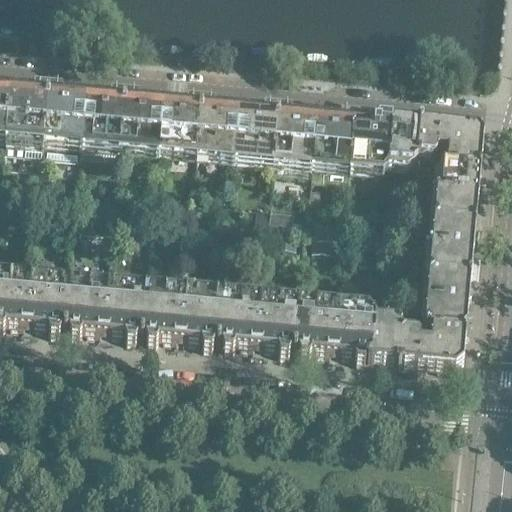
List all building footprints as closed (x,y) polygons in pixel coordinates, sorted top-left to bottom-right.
[(0,145),(5,146),(9,99),(0,97),(0,145)] [(43,150),(47,102),(44,102),(43,99),(36,99),(34,101),(9,99),(5,146),(43,150)] [(120,156),(124,109),(121,109),(119,106),(112,106),(110,108),(62,103),(60,101),(53,100),(51,102),(47,102),(43,150),(120,156)] [(196,163),(200,116),(198,116),(196,113),(189,113),(187,115),(138,110),(137,108),(130,107),(128,109),(124,109),(120,156),(196,163)] [(273,170),(277,123),(275,123),(273,120),(266,120),(264,122),(215,117),(213,115),(206,114),(204,116),(200,116),(196,163),(273,170)] [(349,177),(353,130),(351,130),(349,127),(342,126),(340,129),(291,124),(290,122),(283,121),(280,123),(277,123),(273,170),(349,177)] [(388,172),(392,133),(353,130),(349,177),(387,181),(388,172)] [(411,174),(415,136),(392,133),(388,172),(411,174)] [(479,181),(482,148),(476,141),(415,136),(411,174),(430,176),(431,172),(435,172),(437,170),(438,164),(447,165),(446,178),(479,181)] [(477,207),(479,181),(446,178),(442,178),(439,180),(437,203),(477,207)] [(475,235),(477,207),(437,203),(434,231),(475,235)] [(472,261),(475,235),(434,231),(432,258),(472,261)] [(470,289),(472,261),(432,258),(430,286),(470,289)] [(64,345),(69,293),(61,292),(62,287),(1,282),(0,287),(0,286),(0,338),(2,339),(5,335),(5,334),(19,336),(48,338),(48,339),(50,343),(64,345)] [(467,315),(470,289),(430,286),(427,312),(467,315)] [(141,352),(145,300),(138,299),(138,294),(108,291),(77,289),(77,294),(69,293),(64,345),(79,346),(82,342),(82,341),(124,345),(124,346),(126,350),(141,352)] [(217,359),(222,307),(214,306),(215,301),(153,296),(153,300),(145,300),(141,352),(155,353),(158,349),(158,348),(187,351),(201,352),(201,353),(203,357),(217,359)] [(294,365),(298,314),(291,313),(291,308),(261,305),(230,303),(230,307),(222,307),(217,359),(232,360),(235,356),(235,355),(263,358),(277,359),(279,364),(294,365)] [(370,372),(374,329),(375,320),(367,320),(367,315),(306,309),(306,314),(298,314),(294,365),(308,367),(311,362),(329,364),(354,366),(356,371),(370,372)] [(465,344),(467,315),(427,312),(425,336),(429,341),(431,341),(465,344)] [(398,375),(401,342),(402,335),(398,331),(374,329),(370,372),(398,375)] [(462,374),(465,344),(431,341),(430,353),(436,353),(434,378),(455,380),(462,374)] [(436,353),(430,353),(423,352),(423,346),(421,344),(401,342),(398,375),(434,378),(436,353)]
